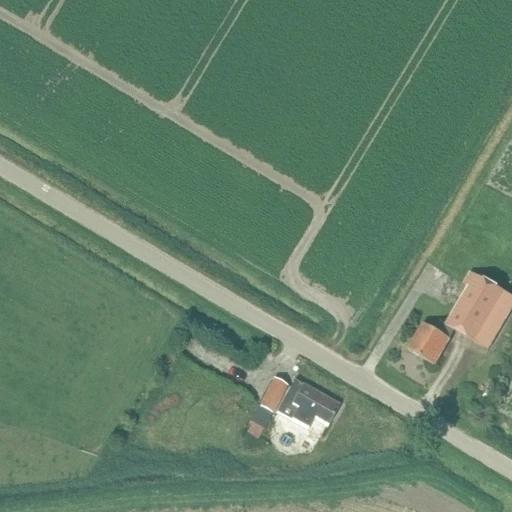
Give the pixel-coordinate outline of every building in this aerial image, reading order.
[(423,324),(407,351),(434,367),(454,332),(487,351),(497,334),(511,308),(511,295),(469,271),(462,283),(467,285),(468,286),(446,325),(441,322),(436,332),(434,331),(423,324)] [(207,337),(199,351),(236,372),(244,358),(207,337)] [(196,365),(183,374),(194,391),(207,382),(196,365)] [(262,431),(277,404),(287,387),(274,380),(259,408),(257,407),(248,423),(262,431)] [(327,428),(339,407),(294,382),(276,413),(306,431),(312,420),(327,428)]
